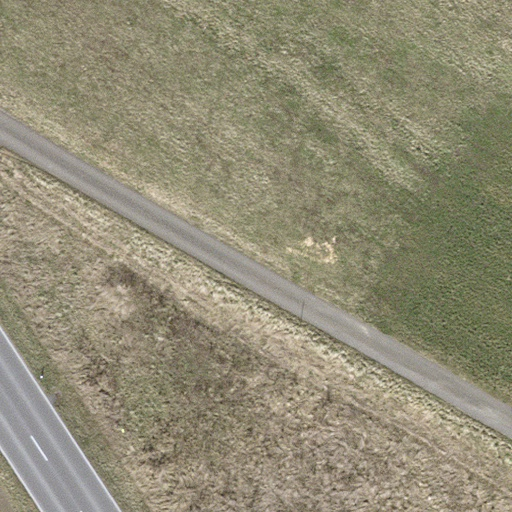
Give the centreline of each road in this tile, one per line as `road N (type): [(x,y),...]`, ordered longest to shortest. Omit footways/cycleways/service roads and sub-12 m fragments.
road 1 (residential): [(0,128),(511,413)]
road 2 (primary): [(85,511),(0,382)]
